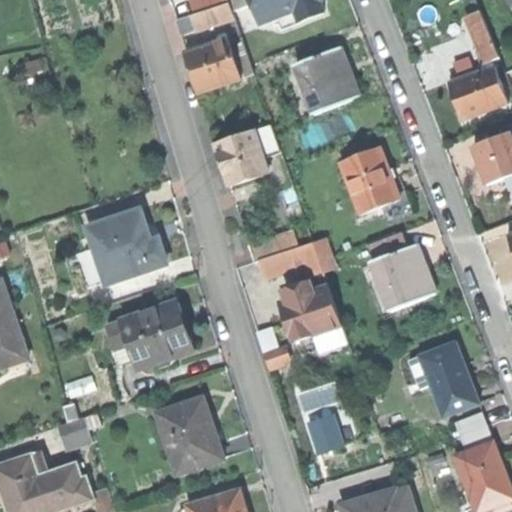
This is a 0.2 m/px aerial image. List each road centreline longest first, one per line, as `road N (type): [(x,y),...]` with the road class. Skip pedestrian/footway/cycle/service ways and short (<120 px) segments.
road 1 (residential): [(140,0),(295,511)]
road 2 (residential): [(372,0),(511,360)]
